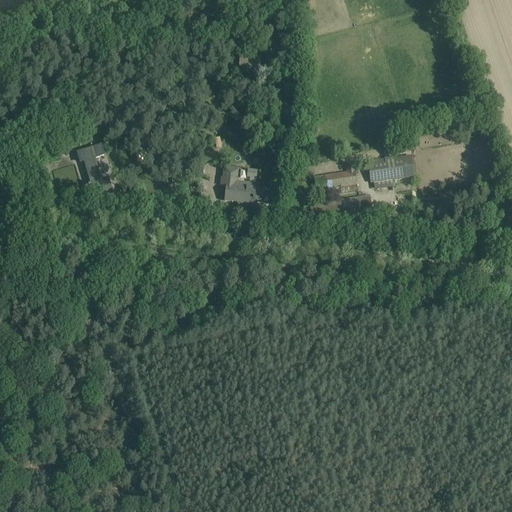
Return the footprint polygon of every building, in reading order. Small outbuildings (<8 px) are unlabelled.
[(256,69),(257,56),(239,54),(238,67),(256,69)] [(87,187),(90,200),(111,194),(108,180),(104,181),(97,158),(104,156),(101,147),(77,154),(80,163),(84,162),(91,185),(88,185),(88,186),(87,187)] [(371,185),(373,185),(374,191),(395,188),(394,181),(395,181),(396,186),(413,182),(411,163),(395,165),(394,158),(384,160),(385,167),(379,168),(379,164),(369,165),(371,185)] [(168,167),(172,181),(178,179),(175,166),(168,167)] [(346,173),(317,177),(316,174),(309,175),(310,183),(314,182),(317,198),(324,197),(324,196),(358,191),(354,167),(346,169),(346,173)] [(226,188),(225,201),(238,202),(238,204),(245,205),(245,203),(253,204),(255,189),(236,187),(239,171),(224,169),(222,187),(226,188)] [(181,183),(167,187),(170,200),(184,197),(181,183)] [(140,200),(139,192),(117,197),(117,198),(115,199),(116,205),(140,200)] [(310,206),(313,226),(372,217),(369,197),(310,206)] [(441,204),(439,211),(441,212),(438,218),(447,222),(453,207),(445,203),(444,206),(441,204)] [(0,237),(0,245),(12,247),(13,239),(0,237)]
